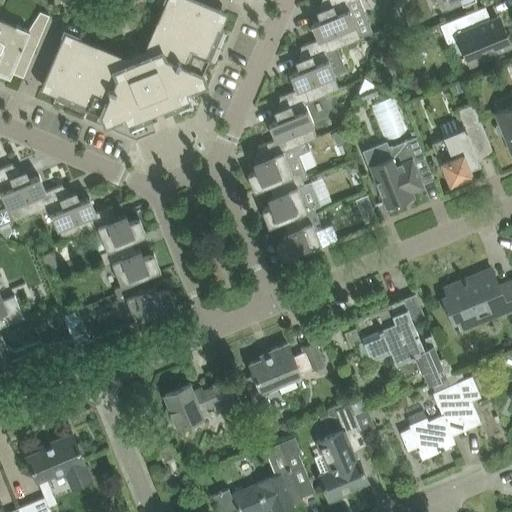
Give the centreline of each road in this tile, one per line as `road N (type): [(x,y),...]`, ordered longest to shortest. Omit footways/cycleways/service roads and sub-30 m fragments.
road 1 (residential): [(272,307),(511,210)]
road 2 (residential): [(286,0),(218,163)]
road 3 (residential): [(156,190),(0,123)]
road 4 (residential): [(272,307),(218,163)]
road 5 (residential): [(213,330),(156,190)]
road 6 (residential): [(153,511),(101,376)]
road 7 (residential): [(101,376),(213,330)]
